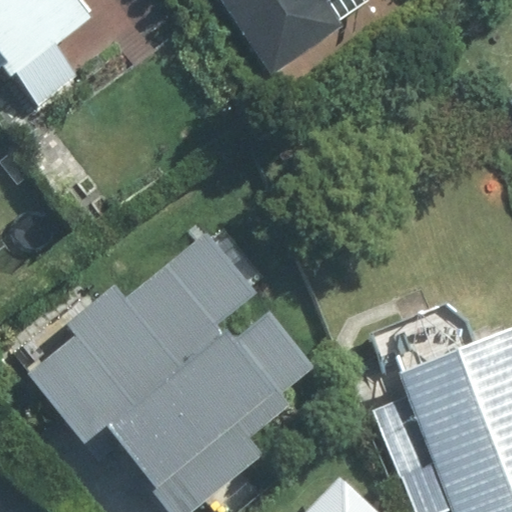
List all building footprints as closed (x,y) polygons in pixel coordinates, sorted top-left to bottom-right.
[(0,0),(0,73),(7,69),(16,81),(24,74),(43,105),(82,75),(65,45),(101,13),(90,0),(0,0)] [(227,0),(276,71),(347,23),(331,0),(227,0)] [(141,138),(75,184),(103,222),(168,177),(141,138)] [(264,290),(215,226),(128,292),(117,278),(71,313),(81,327),(31,365),(140,508),(319,371),(272,309),(238,335),(226,318),(264,290)] [(511,511),(511,336),(406,375),(413,395),(376,410),(403,479),(406,478),(420,511),(455,511),(458,511),(511,511)] [(363,511),(335,483),(304,511),(363,511)]
